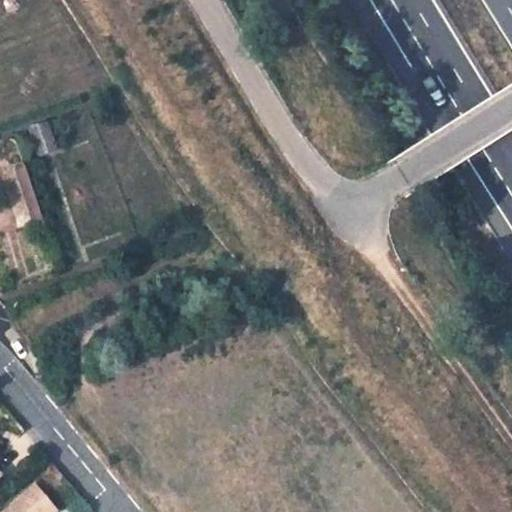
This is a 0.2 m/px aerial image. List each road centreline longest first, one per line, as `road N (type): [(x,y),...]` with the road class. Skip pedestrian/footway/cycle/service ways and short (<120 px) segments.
road 1 (unclassified): [(511,102),(351,206),(304,159),(203,0)]
road 2 (track): [(511,439),(351,206)]
road 3 (motorway): [(401,0),(511,180)]
road 4 (residential): [(115,511),(23,389),(0,371)]
